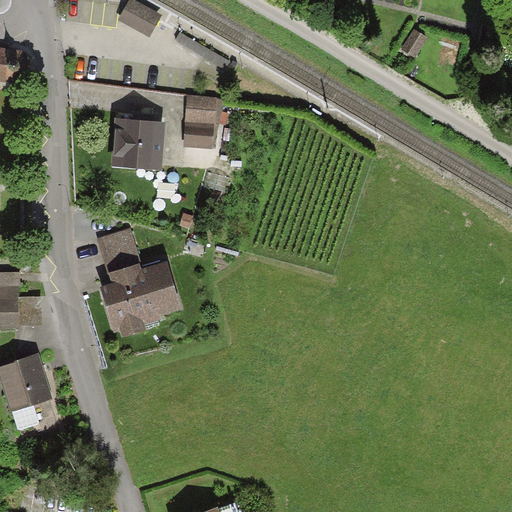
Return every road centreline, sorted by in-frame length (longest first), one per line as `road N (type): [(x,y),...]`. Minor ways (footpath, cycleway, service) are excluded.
road 1 (residential): [(132,511),(64,283),(47,29),(38,0)]
road 2 (track): [(511,155),(253,0)]
